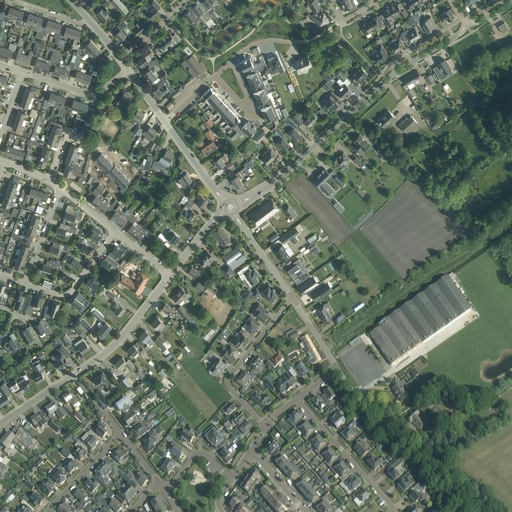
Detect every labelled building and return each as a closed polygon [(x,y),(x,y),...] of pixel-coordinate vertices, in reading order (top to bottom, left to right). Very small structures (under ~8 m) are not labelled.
[(119,0),(112,0),(111,1),(123,15),(129,11),(119,0)] [(157,3),(154,0),(151,0),(148,3),(152,8),(146,12),(152,19),(157,14),(158,15),(161,13),(155,5),(157,3)] [(202,0),(203,1),(205,4),(208,7),(209,8),(211,6),(213,8),(215,6),(214,5),(210,0),(202,0)] [(306,0),(308,4),(307,5),(307,6),(309,9),(310,10),(312,8),(313,11),(320,7),(316,0),(306,0)] [(352,0),(342,5),(345,10),(349,8),(351,11),(357,8),(354,3),(354,2),(352,0)] [(414,0),(406,0),(407,0),(406,1),(405,0),(403,2),(405,5),(406,5),(409,11),(414,8),(412,5),(416,3),(414,0)] [(390,6),(389,6),(394,14),(397,12),(398,13),(399,12),(402,17),(408,14),(406,12),(403,7),(400,9),(396,2),(393,4),(393,3),(392,3),(390,5),(390,6)] [(194,11),(200,18),(201,19),(204,16),(205,17),(209,14),(210,16),(211,15),(210,14),(208,12),(202,4),(199,7),(200,7),(199,8),(196,5),(192,8),(194,11)] [(386,9),(383,10),(387,17),(384,19),(387,24),(388,26),(394,23),(390,17),(391,17),(391,16),(394,14),(389,6),(389,7),(388,6),(386,7),(385,8),(386,9)] [(10,19),(13,20),(14,17),(17,9),(10,7),(7,14),(5,13),(3,19),(2,20),(7,22),(9,20),(10,19)] [(104,19),(108,16),(111,13),(105,7),(102,9),(98,13),(104,19)] [(15,23),(14,29),(20,31),(22,25),(19,24),(20,22),(21,19),(22,16),(23,11),(17,9),(14,17),(17,18),(15,23)] [(449,9),(445,11),(443,12),(443,13),(439,16),(442,22),(447,19),(448,21),(454,17),(449,9)] [(194,11),(192,13),(191,14),(189,11),(184,15),(191,22),(194,26),(197,23),(197,21),(200,18),(194,11)] [(310,16),(313,21),(317,20),(320,26),(328,21),(325,15),(324,15),(322,14),(318,16),(317,12),(310,16)] [(22,25),(20,31),(23,33),(24,29),(28,30),(29,26),(32,27),(36,16),(29,13),(26,21),(30,23),(29,24),(26,23),(25,26),(22,25)] [(372,20),(370,22),(374,29),(379,26),(383,24),(381,21),(380,20),(382,19),(380,15),(377,17),(376,15),(372,17),(373,18),(371,18),(372,20)] [(36,16),(32,27),(35,28),(34,30),(36,30),(38,31),(38,30),(41,32),(43,27),(43,26),(40,25),(42,18),(36,16)] [(422,25),(424,29),(427,33),(431,31),(430,29),(436,25),(431,17),(424,20),(426,23),(422,25)] [(49,28),(52,29),(55,22),(48,20),(46,27),(44,31),(48,32),(49,28)] [(121,29),(116,33),(118,37),(117,37),(120,40),(120,39),(121,40),(127,34),(128,34),(126,32),(125,30),(123,28),(124,28),(127,25),(123,20),(117,25),(121,29)] [(364,22),(361,24),(364,30),(364,31),(366,34),(370,32),(369,31),(374,29),(370,22),(367,23),(366,21),(365,22),(364,22)] [(55,22),(52,29),(55,30),(53,37),(56,38),(56,37),(57,37),(61,24),(55,22)] [(498,26),(500,30),(502,32),(508,28),(504,22),(498,26)] [(135,31),(137,34),(145,28),(142,25),(135,31)] [(68,35),(71,36),(74,28),(67,26),(64,34),(63,37),(66,38),(68,35)] [(76,44),(77,42),(78,38),(81,31),(74,28),(71,36),(75,37),(74,41),(73,43),(71,47),(77,49),(78,48),(79,45),(76,44)] [(407,29),(401,33),(403,37),(406,42),(409,40),(410,42),(420,36),(417,32),(415,29),(409,32),(407,29)] [(164,35),(163,37),(169,45),(175,40),(176,41),(179,39),(175,33),(172,36),(169,32),(165,36),(164,35)] [(157,42),(156,42),(159,46),(156,48),(161,53),(164,51),(163,50),(169,45),(163,37),(161,38),(157,42)] [(329,37),(323,48),(328,51),(334,41),(335,40),(329,37)] [(63,47),(64,45),(66,40),(60,38),(58,44),(58,45),(63,47)] [(404,45),(401,41),(399,38),(396,40),(395,39),(394,38),(392,39),(392,40),(391,41),(392,43),(388,45),(393,54),(400,50),(399,48),(404,45)] [(85,46),(82,49),(84,52),(83,53),(85,55),(87,53),(95,45),(90,40),(88,42),(86,40),(83,43),(85,46)] [(6,48),(3,56),(10,58),(11,53),(12,50),(12,49),(15,50),(17,45),(14,44),(10,42),(8,49),(6,48)] [(387,55),(381,44),(375,48),(378,52),(373,55),(378,63),(385,59),(384,57),(387,55)] [(89,55),(92,58),(94,56),(100,50),(95,45),(87,53),(89,56),(89,55)] [(188,46),(184,49),(189,55),(193,51),(188,46)] [(15,60),(22,62),(25,54),(21,53),(22,48),(20,47),(15,60)] [(257,47),(252,50),(256,58),(261,55),(257,47)] [(149,48),(140,54),(141,54),(143,56),(137,60),(142,66),(149,61),(151,60),(149,57),(153,54),(149,48)] [(34,66),(41,69),(44,58),(39,56),(41,51),(37,49),(36,50),(35,55),(38,56),(37,59),(34,66)] [(28,65),(30,60),(33,52),(30,51),(28,55),(25,54),(22,62),(28,65)] [(353,61),(357,58),(351,52),(347,55),(353,61)] [(185,60),(182,63),(183,64),(185,67),(188,65),(189,67),(188,68),(188,70),(194,77),(197,75),(198,77),(201,80),(207,75),(204,72),(208,69),(201,61),(200,61),(199,62),(192,54),(186,59),(185,60)] [(270,64),(267,65),(271,74),(279,70),(277,68),(282,66),(277,55),(273,57),(268,59),(270,64)] [(245,59),(240,61),(243,70),(253,66),(255,69),(266,64),(264,60),(260,61),(254,64),(251,56),(244,58),(245,59)] [(293,64),(292,64),(294,69),(295,68),(297,67),(299,71),(303,69),(302,68),(305,67),(306,68),(307,67),(311,65),(307,56),(302,58),(299,60),(295,62),(293,64)] [(290,57),(284,60),(289,72),(295,69),(295,68),(294,69),(292,64),(293,64),(290,57)] [(44,58),(41,69),(47,71),(50,63),(47,62),(48,59),(44,58)] [(156,58),(147,64),(149,67),(153,64),(158,61),(156,58)] [(442,68),(435,73),(441,82),(448,78),(445,73),(451,70),(445,61),(439,65),(442,68)] [(53,73),(60,75),(64,64),(63,64),(61,63),(59,64),(59,66),(56,65),(53,73)] [(69,70),(66,69),(67,65),(64,64),(60,75),(66,77),(69,70)] [(147,70),(143,73),(150,82),(154,80),(156,78),(152,73),(153,72),(158,69),(155,65),(154,65),(153,64),(149,67),(148,68),(149,69),(147,70)] [(352,72),(348,76),(349,77),(353,82),(356,79),(359,82),(361,79),(362,80),(365,78),(364,77),(367,74),(360,67),(359,66),(357,69),(353,73),(352,72)] [(75,78),(82,81),(84,73),(86,69),(82,68),(79,67),(78,70),(77,70),(75,78)] [(331,67),(329,69),(333,75),(337,72),(334,68),(333,68),(331,67)] [(249,75),(246,76),(248,82),(261,76),(258,69),(257,68),(252,70),(251,71),(252,73),(249,75)] [(93,72),(90,71),(90,70),(88,74),(84,73),(82,81),(89,83),(93,72)] [(161,79),(168,74),(165,70),(158,75),(161,79)] [(418,70),(411,74),(415,81),(417,84),(423,92),(426,90),(423,85),(421,85),(420,83),(417,79),(421,77),(419,73),(418,70)] [(341,86),(336,91),(343,99),(346,95),(347,96),(349,93),(350,92),(352,90),(343,81),(346,78),(344,75),(340,71),(338,73),(336,74),(339,78),(336,81),(341,86)] [(436,78),(434,74),(434,73),(431,75),(431,74),(426,77),(431,86),(436,84),(434,80),(436,78)] [(406,84),(403,86),(406,91),(407,91),(406,91),(409,89),(407,85),(412,82),(414,85),(414,86),(417,84),(415,81),(411,74),(403,79),(406,84)] [(261,76),(248,82),(251,87),(257,84),(258,87),(264,84),(264,83),(261,76)] [(159,86),(151,92),(156,99),(161,95),(162,96),(166,93),(167,93),(168,91),(168,90),(169,90),(169,89),(171,87),(168,84),(168,83),(164,78),(161,80),(162,81),(158,84),(159,86)] [(258,90),(253,93),(256,98),(268,93),(264,84),(258,87),(259,90),(258,90)] [(27,88),(24,93),(32,96),(35,97),(36,94),(33,93),(34,91),(37,92),(38,88),(32,86),(30,89),(27,88)] [(181,92),(180,91),(183,89),(181,86),(178,89),(177,88),(171,93),(174,98),(181,92)] [(208,90),(203,95),(207,99),(214,92),(215,92),(211,88),(208,90)] [(409,89),(406,91),(407,91),(411,98),(412,97),(415,95),(411,88),(409,89)] [(121,97),(118,101),(125,106),(127,102),(132,96),(125,91),(121,97)] [(327,101),(324,104),(325,104),(324,105),(327,108),(328,107),(330,110),(331,110),(334,107),(334,108),(338,105),(337,104),(335,102),(338,99),(331,91),(326,95),(329,98),(327,100),(327,101)] [(43,103),(42,106),(47,108),(48,104),(51,105),(54,106),(55,102),(56,102),(58,95),(51,92),(49,100),(45,98),(43,103)] [(214,92),(207,99),(211,103),(218,96),(214,92)] [(24,93),(22,99),(30,102),(32,96),(24,93)] [(268,93),(256,98),(258,103),(261,102),(264,101),(265,104),(272,101),(270,98),(269,98),(267,93),(268,93)] [(55,102),(54,106),(58,107),(61,108),(62,104),(63,102),(65,97),(58,95),(56,102),(55,102)] [(218,96),(211,103),(215,106),(222,100),(218,96)] [(27,108),(30,102),(22,99),(20,105),(27,108)] [(113,103),(108,99),(101,109),(106,113),(113,103)] [(73,108),(79,110),(81,102),(74,100),(72,106),(68,105),(66,110),(72,112),(73,108)] [(222,100),(215,106),(218,110),(225,104),(222,100)] [(171,101),(166,105),(170,109),(175,105),(171,101)] [(263,108),(261,109),(263,114),(275,109),(272,101),(265,104),(266,106),(263,108)] [(79,110),(77,114),(82,116),(88,118),(89,118),(91,118),(94,119),(96,110),(92,109),(87,107),(88,105),(81,102),(79,110)] [(225,104),(218,110),(222,114),(229,108),(225,104)] [(229,108),(222,114),(226,118),(232,112),(229,108)] [(130,117),(140,123),(142,120),(140,119),(144,113),(138,109),(136,112),(132,110),(130,117)] [(275,109),(263,114),(265,120),(271,117),(273,120),(279,117),(275,109)] [(304,121),(305,123),(308,126),(317,118),(313,113),(309,110),(307,113),(310,116),(304,121)] [(382,116),(378,120),(381,123),(382,124),(384,127),(392,119),(393,120),(395,118),(392,115),(391,114),(388,110),(384,114),(385,115),(383,116),(382,116)] [(25,113),(23,112),(18,111),(16,116),(23,119),(25,113)] [(303,120),(299,116),(302,114),(299,111),(291,117),(290,119),(294,123),(295,122),(298,125),(303,120)] [(32,122),(35,123),(38,114),(31,112),(29,116),(34,118),(32,122)] [(232,112),(226,118),(229,122),(236,116),(232,112)] [(204,122),(209,127),(214,123),(209,117),(209,118),(204,113),(201,116),(205,121),(204,122)] [(228,123),(234,130),(238,126),(236,124),(240,120),(236,115),(236,116),(229,122),(228,123)] [(407,117),(399,125),(406,133),(406,132),(410,136),(420,126),(417,123),(411,115),(407,118),(407,117)] [(14,122),(21,125),(23,119),(16,116),(14,122)] [(88,118),(84,131),(88,132),(90,131),(94,119),(91,118),(89,118),(88,118)] [(235,129),(230,134),(233,138),(238,133),(239,134),(243,131),(245,134),(246,133),(249,136),(254,132),(253,131),(256,128),(254,126),(255,125),(252,122),(251,123),(249,120),(238,131),(235,129)] [(293,128),(288,133),(290,136),(291,135),(295,140),(300,135),(296,130),(299,128),(294,123),(292,120),(289,123),(293,128)] [(19,130),(21,125),(14,122),(12,128),(19,130)] [(48,129),(52,130),(59,133),(61,127),(50,123),(48,129)] [(137,126),(133,132),(139,136),(143,130),(137,126)] [(144,130),(143,133),(145,135),(144,137),(149,141),(151,139),(152,139),(154,136),(153,135),(157,131),(150,126),(147,130),(147,131),(145,130),(144,130)] [(276,126),(274,128),(275,129),(275,130),(279,135),(282,138),(277,143),(279,146),(280,145),(281,146),(281,147),(284,150),(289,145),(286,142),(285,140),(287,138),(288,138),(284,134),(282,132),(278,127),(276,126)] [(22,135),(30,137),(33,129),(30,128),(29,132),(24,131),(22,135)] [(262,129),(253,138),(256,141),(266,132),(262,129)] [(50,136),(57,139),(59,133),(52,130),(50,136)] [(201,140),(197,143),(200,148),(202,147),(203,148),(202,148),(205,152),(206,154),(217,146),(215,143),(216,142),(216,143),(219,141),(216,138),(215,139),(214,138),(215,137),(209,130),(205,133),(210,140),(211,140),(211,142),(205,146),(204,145),(201,140)] [(16,139),(17,137),(17,135),(11,132),(7,144),(9,144),(12,138),(16,139)] [(57,139),(50,136),(45,134),(44,137),(45,137),(44,140),(48,142),(50,143),(51,143),(55,144),(57,139)] [(370,143),(359,134),(353,140),(356,144),(353,147),(358,152),(362,148),(364,150),(370,143)] [(69,150),(76,152),(78,147),(71,144),(69,150)] [(5,152),(10,154),(13,147),(7,145),(5,152)] [(378,145),(374,149),(381,155),(385,151),(378,145)] [(40,149),(43,150),(41,153),(49,155),(51,149),(41,146),(40,149)] [(10,154),(16,156),(19,149),(13,147),(10,154)] [(19,149),(16,156),(22,158),(24,151),(22,151),(19,149)] [(262,158),(264,161),(267,164),(277,155),(273,152),(271,149),(262,158)] [(74,158),(76,152),(69,150),(67,155),(74,158)] [(154,160),(152,166),(155,167),(156,166),(164,169),(167,164),(168,165),(170,162),(169,161),(174,154),(166,150),(164,154),(163,156),(162,156),(161,156),(159,159),(160,160),(158,163),(157,162),(157,161),(154,159),(154,160)] [(39,152),(37,157),(40,158),(39,158),(47,161),(49,155),(41,153),(39,152)] [(349,158),(343,152),(338,157),(337,156),(332,161),(339,169),(344,164),(344,163),(349,158)] [(101,153),(93,161),(97,165),(98,164),(105,157),(101,153)] [(219,168),(223,165),(228,161),(223,154),(214,161),(219,168)] [(65,161),(67,162),(74,165),(75,164),(72,164),(74,158),(67,155),(65,161)] [(141,163),(140,168),(149,170),(150,166),(152,166),(154,160),(154,159),(152,159),(153,156),(149,155),(147,159),(144,158),(143,163),(141,163)] [(31,159),(38,161),(37,164),(45,167),(47,161),(39,158),(40,158),(32,156),(31,159)] [(105,157),(98,164),(102,168),(109,161),(105,157)] [(356,157),(353,160),(360,166),(363,163),(356,157)] [(109,161),(102,168),(106,172),(113,165),(109,161)] [(67,162),(65,168),(72,170),(75,171),(77,166),(74,165),(67,162)] [(237,175),(231,179),(236,187),(242,183),(239,178),(242,176),(239,172),(246,168),(244,165),(234,171),(237,175)] [(114,166),(106,174),(109,178),(111,177),(118,170),(114,166)] [(65,168),(63,173),(70,176),(71,174),(76,176),(78,172),(75,171),(72,170),(65,168)] [(327,194),(327,193),(331,189),(328,185),(326,183),(324,181),(329,176),(339,187),(340,186),(344,182),(337,174),(333,178),(329,174),(329,173),(324,168),(323,169),(321,170),(322,170),(316,176),(317,177),(313,180),(320,187),(321,187),(326,192),(327,194)] [(118,170),(111,177),(115,180),(122,173),(118,170)] [(187,184),(188,183),(192,180),(186,172),(185,174),(182,170),(178,173),(181,177),(179,178),(182,182),(184,180),(187,184)] [(122,173),(115,180),(119,184),(126,177),(122,173)] [(84,184),(86,179),(86,178),(87,176),(83,174),(83,177),(80,176),(78,182),(84,184)] [(8,186),(16,189),(18,183),(20,178),(14,176),(12,181),(10,180),(8,186)] [(119,184),(118,185),(122,189),(130,181),(126,177),(119,184)] [(99,184),(95,188),(101,192),(104,188),(99,184)] [(14,195),(16,189),(8,186),(6,192),(14,195)] [(189,186),(184,194),(189,197),(191,195),(190,195),(194,189),(189,186)] [(29,195),(34,197),(37,189),(31,187),(30,191),(27,191),(24,199),(27,201),(29,195)] [(33,199),(39,201),(43,191),(37,189),(34,197),(33,199)] [(198,193),(195,198),(191,195),(189,197),(189,198),(194,203),(196,204),(197,202),(203,206),(207,200),(202,196),(204,193),(200,189),(198,192),(198,193)] [(350,201),(354,196),(347,189),(339,197),(344,203),(348,199),(350,201)] [(43,191),(39,201),(42,202),(43,200),(46,201),(48,193),(43,191)] [(4,198),(12,201),(14,195),(6,192),(4,198)] [(96,196),(94,198),(91,201),(97,206),(102,200),(104,197),(101,194),(101,195),(98,192),(96,196)] [(185,205),(189,198),(184,195),(180,202),(185,205)] [(12,201),(4,198),(2,204),(10,207),(12,201)] [(197,214),(193,211),(192,210),(190,208),(194,203),(189,198),(185,205),(189,207),(186,211),(189,213),(187,216),(192,220),(197,214)] [(272,199),(250,215),(257,225),(258,224),(260,228),(264,225),(265,224),(263,221),(279,209),(275,203),(272,199)] [(103,211),(106,207),(108,205),(110,202),(108,200),(105,203),(102,200),(97,206),(103,211)] [(117,210),(111,217),(116,222),(121,215),(124,212),(121,210),(118,208),(121,204),(120,204),(118,202),(114,207),(117,210)] [(73,221),(74,218),(79,220),(81,215),(79,214),(80,212),(67,207),(66,210),(67,211),(65,218),(73,221)] [(292,216),(296,214),(291,207),(285,211),(287,214),(289,212),(292,216)] [(127,230),(132,234),(139,225),(135,221),(137,217),(136,216),(139,213),(137,211),(134,215),(131,219),(130,220),(126,225),(129,228),(127,230)] [(27,219),(38,223),(40,217),(29,213),(27,219)] [(128,219),(130,220),(131,219),(134,215),(132,213),(129,216),(127,214),(124,217),(121,215),(116,222),(122,226),(128,219)] [(161,227),(165,223),(161,218),(157,222),(161,227)] [(26,222),(30,223),(29,226),(36,229),(38,223),(27,219),(26,222)] [(54,232),(59,234),(64,236),(65,231),(67,231),(69,231),(75,233),(77,228),(71,226),(66,224),(65,224),(62,223),(61,222),(61,223),(62,223),(60,227),(57,226),(55,232),(54,232)] [(93,225),(90,229),(92,231),(88,236),(95,241),(99,236),(97,235),(100,230),(93,225)] [(139,225),(132,234),(137,238),(139,236),(143,239),(147,234),(144,232),(146,230),(139,225)] [(212,232),(219,241),(219,240),(221,243),(223,247),(231,240),(225,234),(227,233),(221,225),(212,232)] [(29,226),(27,232),(34,234),(36,229),(29,226)] [(167,232),(165,235),(167,237),(169,238),(169,239),(175,243),(180,236),(170,229),(167,232)] [(22,233),(21,236),(25,238),(27,238),(32,240),(34,234),(27,232),(23,230),(22,233)] [(292,230),(280,238),(284,243),(295,235),(292,230)] [(158,235),(164,241),(167,238),(161,233),(158,235)] [(8,244),(10,245),(13,237),(18,238),(18,236),(12,234),(8,244)] [(81,243),(79,246),(79,247),(80,248),(84,251),(87,253),(87,252),(90,248),(91,248),(89,246),(91,243),(92,242),(88,240),(84,237),(82,240),(80,242),(81,243)] [(21,249),(28,251),(30,246),(25,244),(25,242),(20,240),(18,245),(22,246),(21,249)] [(70,247),(64,245),(55,242),(53,246),(51,245),(49,251),(57,254),(59,248),(67,251),(70,247)] [(122,242),(120,244),(117,248),(115,247),(112,252),(115,255),(118,256),(118,257),(119,257),(123,250),(126,252),(127,250),(128,251),(129,249),(122,242)] [(282,244),(274,250),(277,255),(277,254),(282,262),(290,257),(285,249),(282,244)] [(238,245),(234,248),(223,256),(229,265),(245,254),(238,245)] [(19,255),(26,257),(28,251),(21,249),(19,255)] [(82,257),(78,254),(70,249),(67,253),(72,256),(69,262),(77,267),(80,262),(81,262),(79,261),(82,257)] [(197,260),(201,263),(204,265),(205,266),(207,263),(209,264),(215,257),(208,252),(205,256),(202,253),(197,260)] [(24,263),(26,257),(19,255),(17,260),(24,263)] [(119,264),(111,258),(109,257),(106,261),(104,260),(100,265),(108,270),(111,265),(116,268),(119,264)] [(24,263),(17,260),(14,259),(13,262),(16,263),(15,266),(13,265),(12,268),(19,271),(20,268),(22,269),(24,263)] [(291,269),(288,271),(291,275),(291,276),(294,280),(298,278),(298,279),(299,278),(301,281),(310,275),(307,271),(303,273),(302,271),(298,265),(301,263),(299,259),(298,259),(293,262),(295,265),(291,268),(291,269)] [(41,269),(41,270),(50,273),(51,269),(56,271),(56,269),(58,269),(58,267),(59,264),(55,263),(54,262),(50,261),(47,260),(48,260),(47,265),(44,264),(43,264),(44,264),(42,270),(41,269)] [(222,270),(228,278),(235,273),(229,265),(222,270)] [(247,265),(237,272),(240,275),(239,275),(242,280),(245,278),(246,277),(252,285),(258,281),(255,276),(259,274),(254,268),(251,270),(247,265)] [(64,270),(59,277),(68,283),(67,282),(69,280),(69,279),(70,277),(71,277),(68,275),(71,272),(72,272),(64,266),(62,269),(64,270)] [(199,277),(202,274),(199,272),(192,266),(188,271),(195,277),(196,275),(199,277)] [(148,275),(141,271),(134,281),(122,274),(118,281),(139,294),(145,284),(143,283),(148,275)] [(90,277),(86,283),(94,289),(98,283),(97,283),(100,280),(94,275),(92,279),(90,277)] [(391,366),(395,363),(471,310),(458,290),(460,288),(457,284),(455,286),(448,277),(378,325),(378,326),(371,330),(373,333),(371,334),(370,333),(367,335),(369,338),(370,336),(391,366)] [(301,285),(298,286),(298,287),(303,293),(306,291),(307,292),(315,286),(310,278),(303,282),(304,283),(303,284),(301,285)] [(201,291),(206,285),(199,280),(194,287),(201,291)] [(0,292),(1,293),(0,297),(0,303),(5,305),(10,288),(7,287),(7,288),(5,287),(6,285),(0,283),(0,292)] [(112,298),(115,295),(109,290),(112,286),(107,283),(101,290),(112,298)] [(311,294),(310,294),(311,294),(311,295),(314,300),(320,296),(321,297),(330,291),(325,284),(314,292),(311,294)] [(212,297),(214,298),(219,292),(216,290),(215,292),(207,286),(204,291),(212,297)] [(264,286),(261,288),(263,291),(262,291),(268,300),(269,299),(271,302),(274,300),(272,297),(277,294),(273,288),(271,290),(269,286),(266,288),(264,286)] [(110,290),(115,295),(118,291),(112,287),(110,290)] [(19,304),(18,303),(16,309),(23,311),(28,294),(23,293),(24,290),(18,288),(15,297),(21,299),(19,304)] [(173,297),(178,303),(181,305),(184,301),(183,300),(186,297),(187,298),(190,294),(188,292),(187,293),(182,288),(176,294),(173,297)] [(252,294),(255,297),(260,291),(257,288),(252,294)] [(247,289),(242,296),(246,299),(252,293),(247,289)] [(34,303),(40,305),(42,297),(36,295),(36,297),(31,296),(25,312),(31,314),(34,308),(32,308),(34,303)] [(73,299),(70,303),(75,307),(78,310),(81,306),(84,309),(90,302),(82,295),(79,300),(76,297),(74,299),(73,299)] [(115,311),(116,312),(120,315),(125,308),(120,304),(116,301),(114,304),(118,307),(115,311)] [(55,316),(58,308),(59,304),(53,302),(52,307),(47,306),(46,309),(43,317),(48,319),(50,314),(55,316)] [(324,303),(316,307),(320,315),(320,314),(324,321),(331,317),(326,307),(329,305),(327,302),(324,304),(324,303)] [(165,303),(161,309),(168,313),(170,311),(173,314),(175,311),(177,309),(174,306),(172,308),(165,303)] [(259,304),(255,309),(258,312),(256,315),(258,317),(262,320),(263,319),(264,319),(265,317),(267,314),(263,311),(266,309),(262,306),(259,304)] [(180,306),(177,309),(191,325),(195,322),(180,306)] [(96,309),(92,313),(98,319),(102,315),(96,309)] [(342,314),(333,320),(337,325),(345,319),(342,314)] [(246,322),(241,327),(242,328),(244,329),(246,327),(249,330),(252,333),(258,326),(255,324),(257,321),(253,318),(250,316),(246,322)] [(158,317),(152,323),(156,326),(158,329),(161,326),(162,328),(165,324),(161,320),(158,317)] [(100,328),(97,332),(99,333),(102,337),(111,327),(108,323),(106,322),(102,319),(100,321),(104,324),(100,328)] [(53,332),(49,325),(47,322),(42,325),(41,323),(35,326),(41,336),(42,337),(46,334),(47,335),(53,332)] [(82,331),(76,324),(73,328),(79,334),(82,331)] [(219,335),(220,335),(222,337),(228,329),(226,327),(223,331),(222,331),(219,335)] [(21,330),(21,331),(23,335),(28,342),(33,339),(33,340),(35,339),(38,343),(41,342),(35,333),(33,328),(32,329),(34,330),(29,333),(26,328),(27,328),(21,331),(21,330)] [(237,331),(235,335),(238,337),(245,343),(246,341),(249,338),(243,333),(245,330),(242,328),(238,332),(237,331)] [(148,344),(150,341),(151,340),(148,337),(150,335),(145,330),(140,336),(143,339),(145,341),(148,344)] [(299,338),(295,332),(288,336),(292,342),(299,338)] [(161,333),(157,336),(162,343),(162,342),(166,339),(161,333)] [(69,340),(65,334),(60,338),(64,343),(69,340)] [(302,344),(299,345),(301,350),(304,348),(307,353),(312,351),(311,351),(315,349),(307,335),(300,339),(302,344)] [(351,346),(361,338),(359,336),(349,344),(351,346)] [(243,345),(245,343),(238,337),(235,340),(233,338),(232,338),(228,342),(236,348),(239,345),(241,347),(243,344),(243,345)] [(11,350),(17,346),(18,348),(22,345),(20,341),(18,338),(13,340),(12,339),(7,342),(7,343),(4,345),(8,352),(11,350)] [(89,347),(86,343),(85,342),(82,338),(79,340),(74,343),(77,348),(79,347),(83,352),(89,347)] [(161,342),(158,345),(163,351),(163,352),(167,356),(170,353),(166,348),(161,342)] [(71,354),(71,353),(66,349),(61,343),(55,346),(59,353),(56,355),(59,360),(55,362),(58,367),(62,365),(65,363),(68,361),(66,357),(71,355),(71,354)] [(133,344),(128,350),(131,353),(134,356),(137,352),(141,356),(141,355),(146,351),(144,349),(141,345),(138,348),(133,344)] [(236,349),(232,346),(231,345),(227,350),(227,349),(222,355),(230,361),(234,355),(232,354),(236,349)] [(210,356),(214,351),(210,348),(206,353),(210,356)] [(312,351),(307,353),(310,359),(308,359),(312,365),(313,365),(321,360),(315,349),(311,351),(312,351)] [(280,353),(278,355),(273,359),(272,361),(276,365),(277,363),(278,364),(284,357),(280,353)] [(134,366),(132,363),(128,359),(126,361),(122,357),(115,363),(119,367),(125,363),(130,369),(134,366)] [(263,362),(256,357),(249,366),(256,371),(263,362)] [(225,363),(221,360),(219,359),(217,361),(216,361),(210,369),(212,371),(217,375),(220,370),(221,371),(223,369),(222,368),(224,366),(222,366),(225,363)] [(34,365),(36,370),(38,374),(34,376),(37,381),(44,377),(41,371),(44,369),(40,362),(34,365)] [(268,362),(265,365),(269,368),(271,370),(274,366),(268,362)] [(286,363),(284,365),(288,371),(290,373),(294,378),(297,376),(297,375),(293,370),(291,367),(287,362),(286,363)] [(303,363),(297,366),(300,373),(307,370),(303,363)] [(133,378),(138,373),(133,368),(128,373),(133,378)] [(415,368),(410,371),(414,378),(419,375),(415,368)] [(244,372),(236,382),(243,387),(250,379),(252,381),(256,376),(251,372),(249,376),(248,375),(244,372)] [(99,385),(102,383),(105,387),(104,387),(108,392),(114,388),(110,383),(109,384),(106,380),(107,380),(102,373),(94,378),(99,385)] [(290,376),(283,381),(289,390),(292,388),(292,387),(296,384),(290,376)] [(125,377),(120,381),(127,390),(132,386),(125,377)] [(15,380),(7,385),(10,389),(12,393),(16,390),(19,394),(30,387),(27,383),(26,381),(24,379),(18,383),(15,380)] [(269,380),(265,385),(273,392),(276,389),(272,385),(273,384),(269,380)] [(276,387),(282,395),(286,391),(287,392),(289,390),(283,381),(276,387)] [(402,387),(397,381),(392,384),(395,388),(392,389),(396,395),(395,395),(398,399),(399,399),(401,402),(408,397),(406,393),(405,394),(401,388),(402,387)] [(0,404),(1,406),(1,405),(5,402),(6,403),(10,400),(7,395),(10,393),(8,388),(7,387),(4,383),(0,385),(0,389),(1,391),(2,393),(4,395),(0,397),(0,404)] [(140,384),(133,388),(137,394),(144,390),(140,384)] [(329,388),(323,393),(328,399),(325,401),(327,404),(329,406),(332,404),(329,401),(335,397),(329,388)] [(155,391),(148,396),(151,400),(158,395),(155,391)] [(68,393),(62,398),(65,402),(66,404),(67,405),(71,403),(73,406),(76,409),(81,405),(79,403),(79,402),(72,393),(70,395),(68,393)] [(271,402),(268,398),(267,396),(263,400),(262,398),(261,399),(256,393),(251,398),(257,405),(258,404),(260,404),(264,409),(271,402)] [(99,398),(103,404),(107,402),(103,395),(99,398)] [(325,406),(327,404),(325,401),(323,398),(320,401),(317,397),(312,402),(317,407),(317,406),(319,408),(319,409),(321,412),(321,411),(324,409),(323,408),(325,407),(325,406)] [(130,409),(127,405),(127,404),(128,404),(128,403),(128,402),(127,402),(127,401),(127,400),(126,399),(126,400),(125,399),(125,398),(115,405),(115,406),(116,406),(117,407),(116,407),(116,408),(117,408),(120,412),(122,410),(125,413),(124,414),(131,409),(130,409)] [(426,402),(419,409),(423,414),(430,407),(428,405),(429,405),(426,402)] [(61,420),(67,416),(62,408),(58,411),(58,410),(58,409),(57,408),(54,404),(45,410),(49,416),(55,412),(56,413),(61,420)] [(224,406),(221,409),(223,412),(224,410),(227,412),(229,415),(233,412),(236,409),(232,404),(230,406),(227,408),(224,406)] [(172,410),(165,415),(168,418),(176,412),(174,410),(173,409),(172,410)] [(415,410),(406,419),(411,423),(411,422),(419,430),(419,431),(427,423),(418,415),(419,414),(415,410)] [(125,419),(123,421),(128,426),(131,424),(134,421),(135,421),(137,424),(143,419),(141,416),(138,418),(137,417),(133,412),(133,413),(132,411),(124,417),(125,419)] [(287,420),(288,422),(289,422),(295,428),(300,424),(302,422),(300,419),(302,417),(300,414),(298,411),(297,412),(297,411),(294,414),(293,413),(290,416),(291,416),(287,420)] [(79,412),(75,416),(81,423),(81,424),(82,425),(81,426),(81,427),(83,425),(87,422),(85,419),(79,412)] [(150,413),(150,414),(145,418),(144,418),(148,422),(154,417),(151,413),(150,413)] [(237,425),(241,422),(245,418),(240,414),(237,416),(230,422),(233,425),(235,423),(237,425)] [(335,414),(330,419),(333,423),(332,424),(337,430),(345,422),(340,417),(339,418),(335,414)] [(44,418),(41,420),(37,415),(30,420),(36,429),(40,427),(41,428),(48,424),(44,418)] [(58,433),(61,430),(53,421),(49,425),(58,433)] [(349,429),(342,435),(344,438),(344,439),(346,441),(347,441),(347,442),(354,436),(351,433),(355,430),(353,427),(356,425),(352,421),(347,426),(349,429)] [(150,430),(148,427),(145,422),(132,432),(135,436),(134,437),(136,439),(137,438),(138,440),(147,433),(150,430)] [(300,431),(302,434),(310,427),(309,427),(310,426),(307,422),(306,423),(302,426),(300,424),(295,428),(298,433),(300,431)] [(103,429),(103,428),(105,426),(101,423),(97,427),(99,429),(96,432),(103,438),(107,433),(103,429)] [(240,426),(235,430),(237,433),(240,436),(243,433),(245,436),(246,435),(247,437),(250,434),(249,433),(250,432),(249,431),(253,427),(252,427),(252,426),(251,425),(250,424),(250,423),(249,423),(245,426),(244,426),(242,428),(240,426)] [(160,425),(155,429),(154,430),(155,432),(157,431),(159,435),(164,431),(160,425)] [(210,434),(206,437),(208,439),(207,440),(210,443),(218,436),(221,433),(214,425),(207,431),(210,434)] [(13,435),(15,436),(20,440),(18,442),(20,443),(19,443),(21,445),(23,446),(31,453),(39,443),(19,427),(18,428),(16,426),(14,429),(15,430),(13,432),(14,433),(13,435)] [(303,438),(306,442),(312,437),(310,435),(314,432),(313,431),(314,431),(311,427),(310,428),(310,427),(302,434),(304,436),(303,438)] [(181,439),(180,440),(183,442),(183,441),(186,443),(187,441),(190,443),(192,441),(193,441),(195,438),(192,436),(194,433),(188,429),(186,432),(186,431),(185,432),(184,431),(181,436),(182,436),(180,438),(181,439)] [(87,437),(83,442),(88,446),(92,450),(95,446),(94,446),(96,444),(98,441),(95,438),(94,439),(92,438),(95,434),(90,430),(88,433),(87,433),(85,435),(87,437)] [(419,430),(415,435),(419,440),(423,436),(424,435),(419,431),(419,430)] [(153,431),(148,435),(150,437),(144,442),(146,445),(145,446),(146,447),(145,448),(148,453),(155,448),(153,445),(155,443),(156,442),(153,439),(157,436),(153,431)] [(9,433),(4,438),(14,446),(16,444),(21,448),(23,446),(21,445),(19,443),(20,443),(18,442),(20,440),(15,436),(14,437),(9,433)] [(218,436),(210,443),(213,446),(213,445),(215,448),(219,445),(221,448),(224,445),(229,441),(221,433),(218,436)] [(71,434),(62,440),(64,444),(73,437),(71,434)] [(312,445),(314,447),(322,440),(321,440),(322,440),(319,436),(318,437),(318,436),(314,440),(312,437),(306,442),(310,446),(312,445)] [(227,448),(221,454),(223,456),(222,457),(228,463),(232,459),(230,456),(230,455),(229,454),(237,448),(236,447),(233,443),(236,440),(233,437),(230,440),(229,441),(224,445),(227,448)] [(3,452),(7,455),(8,455),(13,449),(15,447),(14,446),(4,438),(0,443),(6,449),(3,452)] [(268,447),(265,451),(266,452),(265,452),(268,454),(268,453),(271,455),(272,453),(273,454),(273,455),(275,458),(279,454),(280,453),(278,450),(277,452),(275,450),(276,448),(277,448),(279,445),(278,445),(279,444),(272,440),(270,444),(269,444),(267,447),(268,447)] [(314,451),(318,455),(323,451),(322,449),(326,445),(325,444),(323,441),(322,441),(322,440),(314,447),(316,450),(314,451)] [(87,449),(84,446),(79,441),(74,446),(77,449),(76,450),(78,451),(74,455),(77,458),(80,461),(84,457),(85,458),(87,456),(86,455),(87,454),(85,452),(87,449)] [(362,441),(354,449),(362,458),(369,452),(363,446),(365,444),(362,441)] [(71,455),(64,449),(58,443),(55,445),(61,452),(68,459),(71,455)] [(173,450),(171,454),(179,460),(184,454),(181,452),(183,450),(174,443),(170,448),(173,450)] [(158,448),(155,451),(164,458),(166,454),(158,448)] [(113,453),(111,456),(119,464),(122,461),(121,460),(126,455),(128,453),(124,449),(122,452),(119,449),(115,454),(113,453)] [(324,458),(326,461),(334,454),(333,453),(330,450),(330,449),(325,453),(323,451),(318,455),(322,460),(324,458)] [(275,458),(274,459),(276,461),(275,462),(277,464),(279,467),(286,461),(285,460),(281,456),(279,454),(275,458)] [(324,462),(330,469),(335,464),(333,462),(338,458),(337,458),(337,457),(334,454),(326,461),(324,462)] [(371,458),(366,462),(374,471),(380,465),(383,468),(389,463),(383,457),(378,461),(377,459),(375,461),(371,458)] [(40,458),(34,465),(37,468),(43,461),(40,458)] [(392,472),(389,475),(394,481),(400,476),(402,474),(398,469),(399,469),(404,475),(408,471),(402,464),(405,461),(402,458),(391,468),(389,469),(391,471),(392,472)] [(64,467),(66,470),(70,473),(74,469),(75,469),(78,467),(70,460),(64,467)] [(169,460),(165,464),(163,462),(160,467),(162,469),(161,470),(168,474),(175,465),(169,460)] [(286,461),(279,467),(283,471),(290,465),(286,461)] [(100,467),(108,475),(111,472),(116,474),(119,471),(115,467),(110,462),(108,464),(105,462),(104,462),(102,464),(103,465),(100,467)] [(337,474),(345,467),(346,466),(343,463),(342,463),(341,463),(337,466),(335,464),(330,469),(336,475),(337,474)] [(290,465),(283,471),(287,476),(294,470),(290,465)] [(53,479),(56,481),(60,485),(60,484),(61,484),(62,484),(63,483),(64,482),(64,481),(65,481),(65,480),(65,479),(66,478),(61,474),(64,471),(60,468),(59,467),(56,470),(58,472),(56,473),(55,472),(52,476),(54,478),(53,479)] [(95,477),(96,477),(100,482),(105,486),(107,483),(104,479),(108,475),(100,467),(98,470),(97,469),(95,472),(95,473),(97,475),(95,477)] [(342,482),(347,479),(347,478),(345,475),(349,472),(349,471),(346,467),(346,468),(345,467),(337,474),(340,476),(338,478),(342,482)] [(0,470),(0,476),(2,478),(3,479),(6,475),(8,476),(9,474),(6,471),(4,470),(2,468),(0,470)] [(294,470),(287,476),(289,478),(291,480),(292,479),(294,481),(299,477),(297,474),(294,470)] [(246,479),(255,485),(258,480),(258,481),(260,478),(251,471),(249,474),(249,475),(246,479)] [(141,472),(138,476),(135,479),(143,486),(148,480),(144,476),(144,475),(141,472)] [(129,473),(126,476),(127,477),(131,481),(135,477),(129,473)] [(403,483),(398,486),(404,493),(406,491),(407,490),(409,488),(412,485),(407,480),(411,476),(408,473),(400,480),(403,483)] [(342,482),(339,485),(342,488),(343,488),(348,494),(351,492),(352,491),(352,492),(361,484),(360,483),(361,482),(360,481),(359,481),(359,480),(358,481),(356,478),(353,481),(351,479),(350,480),(349,481),(347,479),(348,478),(349,477),(347,478),(347,479),(342,482)] [(301,478),(295,483),(297,485),(296,486),(298,488),(300,491),(307,485),(303,480),(302,480),(301,478)] [(55,485),(51,482),(48,479),(44,483),(39,488),(48,497),(53,492),(50,489),(51,488),(52,488),(55,485)] [(84,485),(88,488),(92,493),(97,487),(99,484),(95,479),(92,482),(89,479),(84,485)] [(244,484),(252,489),(255,485),(246,479),(244,484)] [(32,491),(35,488),(27,481),(25,484),(32,491)] [(125,486),(123,489),(125,491),(133,498),(135,496),(134,496),(137,493),(135,491),(137,488),(134,484),(130,481),(125,486)] [(415,492),(409,497),(410,498),(412,501),(413,500),(415,503),(419,500),(421,502),(421,501),(423,504),(427,501),(425,498),(421,493),(426,490),(425,488),(427,486),(422,481),(420,483),(412,489),(415,492)] [(249,494),(252,489),(244,484),(240,488),(249,494)] [(307,485),(300,491),(304,495),(311,489),(307,485)] [(260,493),(263,497),(271,490),(267,486),(260,493)] [(311,489),(304,495),(308,500),(315,494),(311,489)] [(79,490),(74,495),(78,499),(81,502),(79,504),(82,507),(83,508),(87,504),(91,501),(88,498),(83,493),(79,490)] [(263,497),(267,501),(274,494),(271,490),(263,497)] [(362,503),(364,501),(370,496),(365,490),(362,493),(360,490),(352,497),(355,500),(358,498),(362,503)] [(116,496),(119,500),(123,503),(126,500),(128,502),(131,499),(131,500),(133,498),(125,491),(123,494),(120,491),(116,496)] [(32,503),(33,504),(36,507),(38,506),(39,507),(44,501),(36,493),(31,499),(34,502),(32,503)] [(274,494),(267,501),(270,505),(278,498),(274,494)] [(315,494),(308,500),(310,502),(312,504),(313,503),(315,505),(318,502),(320,500),(319,499),(319,498),(315,494)] [(329,498),(327,495),(326,495),(320,500),(318,502),(320,505),(316,508),(317,509),(316,510),(318,511),(320,511),(330,505),(326,500),(329,498)] [(239,496),(229,505),(233,509),(236,506),(239,509),(244,505),(241,502),(242,501),(243,501),(239,496)] [(154,508),(163,504),(161,500),(160,501),(159,499),(157,500),(156,497),(150,501),(154,508)] [(101,498),(98,502),(106,508),(109,505),(101,498)] [(278,498),(270,505),(274,509),(281,502),(278,498)] [(31,511),(28,508),(30,506),(26,503),(24,500),(21,503),(25,507),(20,511),(31,511)] [(64,511),(69,507),(65,504),(66,503),(66,502),(64,500),(62,502),(64,504),(58,511),(59,511),(57,511),(64,511)] [(110,506),(114,510),(115,511),(118,511),(123,508),(115,501),(110,506)] [(274,509),(276,511),(278,511),(285,506),(281,502),(274,509)]
